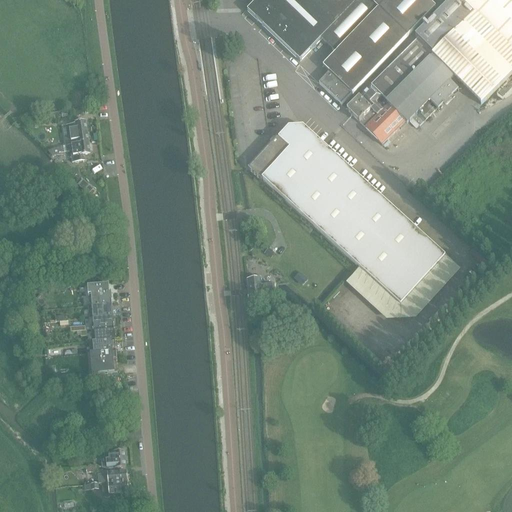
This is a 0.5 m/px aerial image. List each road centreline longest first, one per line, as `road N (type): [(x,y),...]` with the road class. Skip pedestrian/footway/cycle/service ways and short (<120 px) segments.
road 1 (unclassified): [(235,511),(207,172),(179,0)]
road 2 (unclassified): [(154,511),(99,0)]
